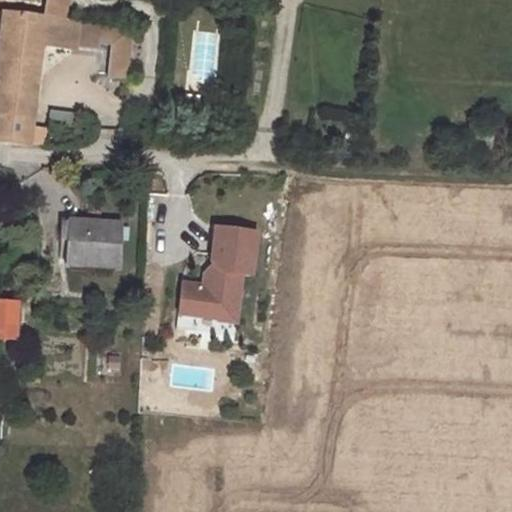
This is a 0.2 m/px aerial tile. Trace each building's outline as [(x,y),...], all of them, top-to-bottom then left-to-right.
[(55,3),(53,21),(79,24),(80,5),(80,0),(70,0),(70,4),(55,3)] [(0,14),(0,143),(21,146),(23,137),(34,45),(37,18),(0,14)] [(79,24),(53,21),(37,18),(34,45),(72,49),(73,43),(94,46),(96,27),(79,24)] [(130,31),(96,27),(94,46),(110,48),(105,83),(122,86),(130,31)] [(218,100),(182,99),(181,118),(218,118),(218,100)] [(58,235),(55,263),(113,266),(115,222),(50,220),(49,235),(58,235)] [(16,298),(0,296),(0,332),(14,333),(16,298)]
